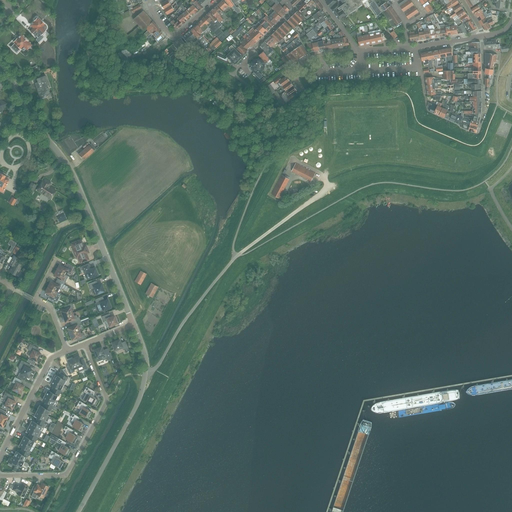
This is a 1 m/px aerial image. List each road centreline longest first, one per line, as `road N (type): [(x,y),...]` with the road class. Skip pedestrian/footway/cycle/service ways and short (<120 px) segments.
road 1 (residential): [(85,344),(106,400),(67,472),(0,475)]
road 2 (unclassified): [(77,511),(143,384),(132,325)]
road 3 (residential): [(92,222),(68,167),(1,66)]
road 4 (residential): [(0,458),(49,361),(66,351)]
